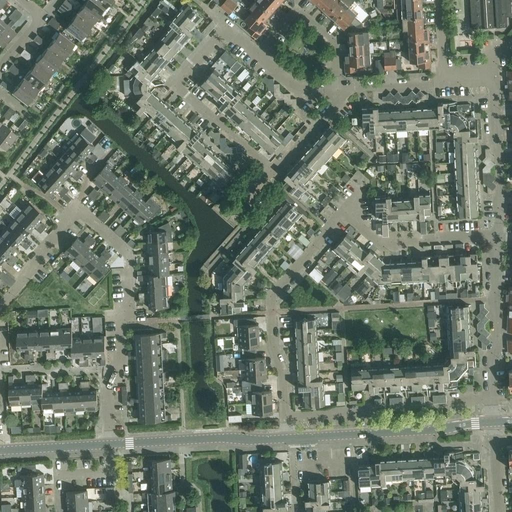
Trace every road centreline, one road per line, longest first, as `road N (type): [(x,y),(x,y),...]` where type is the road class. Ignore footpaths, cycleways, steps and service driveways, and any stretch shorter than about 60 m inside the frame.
road 1 (residential): [(108,445),(108,386),(118,367),(117,325),(129,312),(129,254),(76,211),(0,310)]
road 2 (residential): [(259,54),(226,27),(174,84),(270,172)]
road 3 (residential): [(283,417),(271,295),(344,209)]
road 4 (tertiary): [(108,445),(284,438)]
road 5 (tertiary): [(319,437),(493,422)]
road 6 (residential): [(344,209),(381,242),(495,235)]
road 7 (residential): [(495,235),(503,191),(496,75)]
road 8 (residential): [(341,90),(334,48),(296,10),(259,54)]
